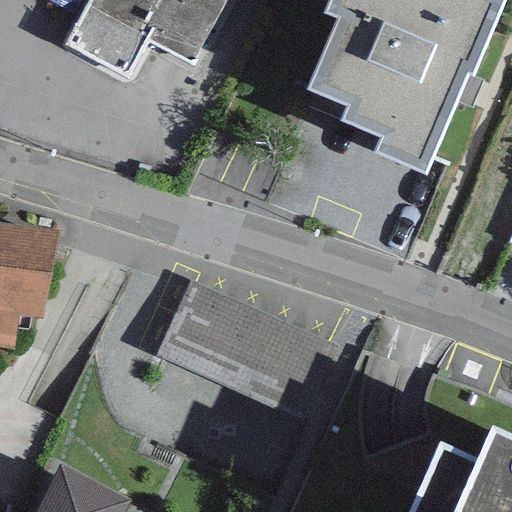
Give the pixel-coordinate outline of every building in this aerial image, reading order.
[(87,0),(62,43),(129,80),(150,44),(189,66),(225,0),(87,0)] [(328,0),(324,10),(338,16),(307,89),(346,106),(339,122),(379,139),(374,150),(426,172),(467,76),(473,78),(506,0),(505,0),(328,0)] [(58,232),(0,223),(0,345),(12,347),(18,312),(42,318),(58,232)] [(333,348),(190,280),(161,341),(219,368),(212,382),(298,423),(333,348)] [(475,459),(440,444),(409,511),(511,511),(511,438),(489,428),(475,459)] [(153,511),(61,463),(35,511),(153,511)]
